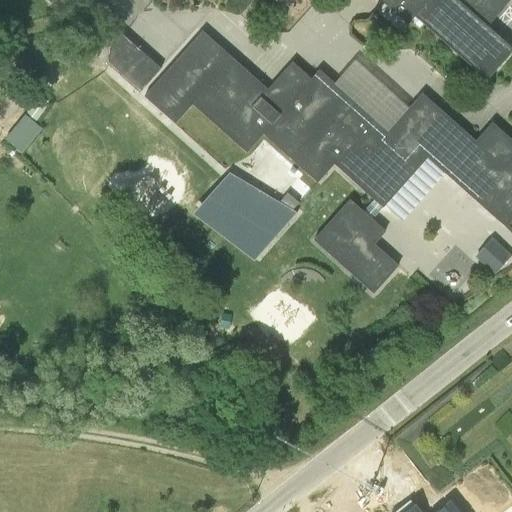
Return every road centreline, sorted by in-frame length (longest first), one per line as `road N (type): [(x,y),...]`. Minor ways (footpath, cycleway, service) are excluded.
road 1 (tertiary): [(267,511),(511,315)]
road 2 (track): [(290,494),(260,472),(159,445),(0,426)]
